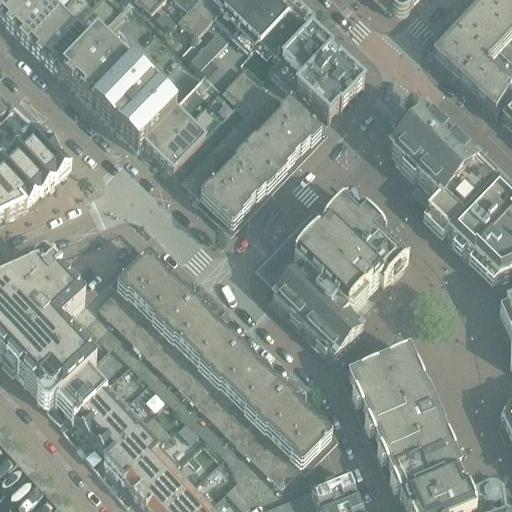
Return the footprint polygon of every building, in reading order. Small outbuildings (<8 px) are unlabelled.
[(0,0),(0,24),(5,19),(21,3),(23,0),(0,0)] [(5,19),(0,24),(0,27),(13,40),(20,33),(35,18),(46,7),(38,0),(23,0),(21,3),(5,19)] [(98,0),(52,0),(46,7),(90,51),(120,21),(98,0)] [(134,0),(132,3),(151,20),(168,1),(186,18),(203,0),(134,0)] [(222,16),(237,0),(203,0),(186,18),(176,28),(195,45),(198,42),(214,25),(222,16)] [(290,18),(270,0),(237,0),(222,16),(214,25),(250,60),(259,51),(290,18)] [(369,0),(397,27),(421,0),(369,0)] [(434,63),(432,64),(494,122),(510,96),(511,93),(511,10),(500,0),(492,0),(453,42),(439,57),(434,63)] [(20,33),(13,40),(28,55),(35,47),(50,32),(60,21),(46,7),(35,18),(20,33)] [(163,17),(155,25),(168,37),(176,29),(163,17)] [(278,69),(309,36),(290,18),(259,51),(278,69)] [(35,47),(28,55),(42,69),(49,62),(65,46),(75,35),(60,21),(50,32),(35,47)] [(49,62),(42,69),(51,77),(58,84),(59,83),(65,77),(80,61),(90,51),(75,35),(65,46),(49,62)] [(309,36),(278,69),(268,80),(293,103),(297,99),(328,128),(338,117),(339,119),(363,94),(338,70),(336,72),(329,65),(331,64),(330,55),(309,35),(309,36)] [(190,67),(200,77),(227,49),(217,39),(190,67)] [(59,83),(58,84),(66,92),(124,149),(134,159),(167,125),(90,51),(80,61),(65,77),(59,83)] [(218,102),(241,124),(266,99),(242,77),(218,102)] [(197,155),(232,119),(201,90),(167,125),(197,155)] [(268,97),(266,99),(241,124),(224,142),(274,188),(317,144),(268,97)] [(511,114),(501,125),(511,135),(511,114)] [(0,227),(6,225),(26,215),(41,201),(55,188),(57,186),(58,187),(70,176),(68,175),(70,174),(60,163),(60,162),(36,137),(35,137),(29,132),(28,132),(27,133),(22,128),(16,122),(16,121),(16,120),(14,117),(0,130),(0,227)] [(317,224),(264,279),(282,296),(272,306),(333,365),(343,375),(347,385),(354,401),(353,401),(360,417),(361,417),(367,429),(366,430),(372,446),(374,445),(379,458),(378,459),(385,474),(386,474),(392,487),(391,487),(398,503),(399,502),(403,511),(511,511),(511,208),(496,193),(476,174),(476,173),(425,124),(388,161),(345,205),(322,229),(317,224)] [(167,125),(134,159),(149,173),(181,139),(167,125)] [(181,139),(149,173),(164,188),(197,155),(181,139)] [(229,235),(274,188),(224,142),(180,188),(229,235)] [(328,448),(299,477),(303,482),(335,450),(331,440),(145,258),(110,293),(116,298),(145,268),(328,448)] [(144,362),(190,313),(145,268),(116,298),(98,317),(144,362)] [(246,511),(226,470),(110,355),(94,370),(58,333),(72,320),(84,309),(81,307),(50,273),(47,270),(37,275),(30,278),(27,280),(15,285),(0,291),(0,363),(5,369),(4,369),(6,371),(8,369),(17,379),(15,381),(17,383),(17,382),(47,415),(48,416),(54,411),(106,466),(103,470),(123,491),(134,502),(131,505),(137,511),(246,511)] [(189,406),(236,358),(190,313),(144,362),(189,406)] [(235,451),(282,403),(236,358),(189,406),(235,451)] [(299,477),(328,448),(282,403),(235,451),(280,496),(299,477)] [(356,511),(355,507),(354,506),(347,487),(346,486),(345,487),(340,488),(309,500),(313,511),(356,511)]
